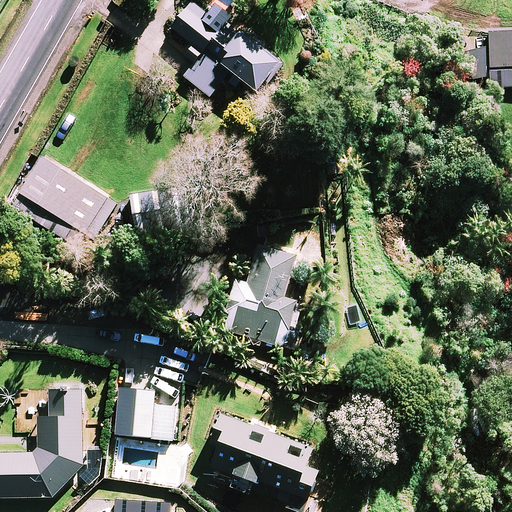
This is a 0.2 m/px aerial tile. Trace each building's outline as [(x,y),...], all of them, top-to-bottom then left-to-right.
[(224,82),(229,86),(231,85),(238,90),(243,82),(257,94),(282,63),(256,42),(255,44),(227,22),(219,33),(205,22),(210,16),(193,2),(171,29),(194,47),(190,51),(199,59),(184,77),(211,98),(224,82)] [(511,32),(490,32),(490,88),(511,87),(511,32)] [(118,204),(43,157),(1,224),(75,271),(118,204)] [(176,233),(174,193),(132,195),(135,235),(176,233)] [(291,327),(298,301),(303,281),(316,284),(331,228),(280,215),(273,244),(246,237),(222,331),(251,338),(246,357),(274,364),(279,346),(295,350),(301,330),(291,327)] [(319,293),(302,293),(301,321),(318,322),(319,293)] [(84,466),(83,388),(50,388),(51,417),(39,417),(39,453),(0,453),(0,498),(53,498),(84,466)] [(156,393),(121,390),(117,436),(173,441),(176,409),(154,407),(156,393)] [(314,447),(222,415),(212,442),(220,445),(212,467),(262,485),(259,493),(288,503),(286,507),(298,511),(304,511),(316,478),(304,474),(314,447)]
